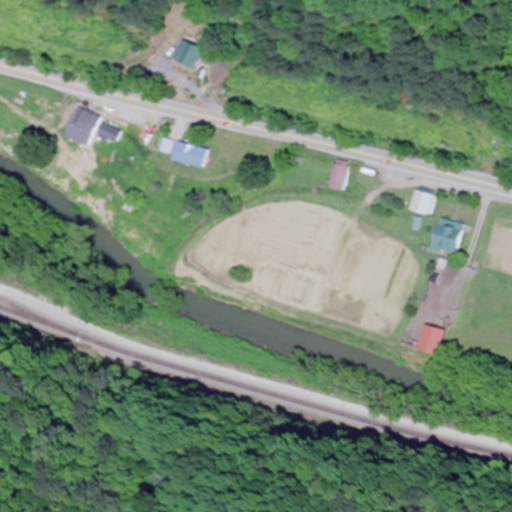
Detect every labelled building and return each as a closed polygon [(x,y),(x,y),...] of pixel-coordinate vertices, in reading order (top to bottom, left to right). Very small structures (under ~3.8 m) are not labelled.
[(210,49),(188,40),(180,58),(202,68),(210,49)] [(85,109),(73,136),(98,147),(103,134),(123,143),(129,128),(85,109)] [(188,184),(191,171),(212,175),(217,151),(171,141),(167,163),(175,165),(171,180),(188,184)] [(252,162),(265,165),(267,155),(254,152),(252,162)] [(349,165),(334,165),(335,191),(350,190),(349,165)] [(438,195),(419,190),(414,211),(433,216),(438,195)] [(466,223),(440,220),(436,252),(462,255),(466,223)] [(444,356),(451,330),(430,325),(424,350),(444,356)]
